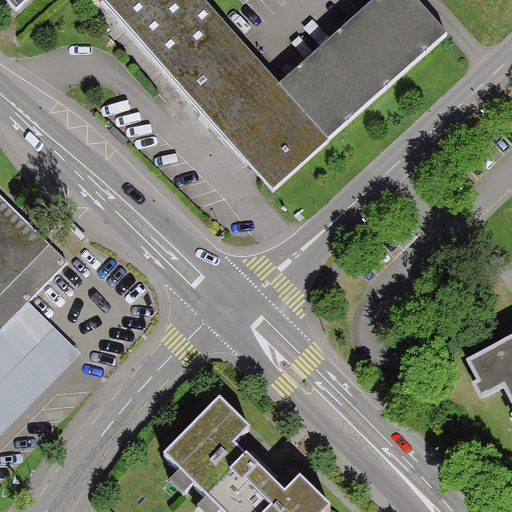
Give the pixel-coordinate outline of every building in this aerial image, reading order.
[(4,0),(17,13),(31,0),(4,0)] [(199,0),(107,0),(104,3),(272,191),(445,38),(411,0),(380,0),(280,89),(199,0)] [(0,333),(29,304),(67,266),(0,199),(0,333)] [(29,304),(0,333),(0,438),(80,357),(29,304)] [(511,343),(469,366),(480,386),(473,390),(481,404),(504,392),(511,407),(511,343)] [(165,461),(180,476),(171,485),(185,499),(194,490),(206,503),(198,511),(327,511),(300,485),(284,501),(258,475),(232,450),(248,434),(218,406),(165,461)]
